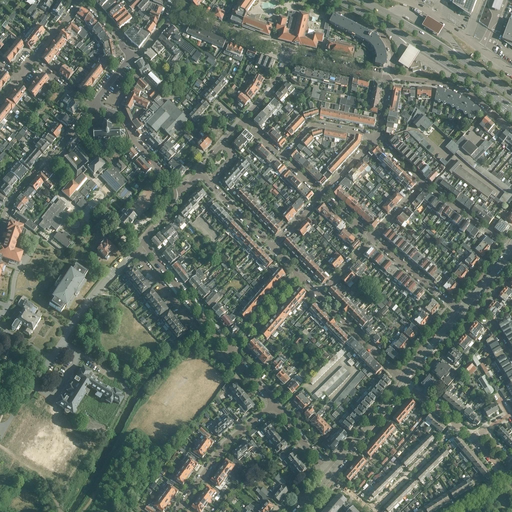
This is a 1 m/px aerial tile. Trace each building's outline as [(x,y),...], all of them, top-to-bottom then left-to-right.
[(34,4),(27,14),(30,17),(39,3),(41,0),(28,0),(36,2),(36,1),(37,1),(35,4),(34,4)] [(42,5),(40,8),(45,11),(46,10),(48,11),(54,1),(52,0),(46,0),(43,5),(42,5)] [(97,0),(96,3),(102,8),(110,0),(109,0),(97,0)] [(109,0),(110,0),(102,8),(109,15),(113,11),(111,8),(116,3),(112,0),(109,0)] [(135,0),(132,4),(129,7),(130,9),(132,10),(136,6),(140,10),(137,13),(141,16),(138,19),(140,20),(141,21),(143,20),(143,18),(144,18),(146,16),(141,12),(149,2),(145,0),(135,0)] [(234,9),(231,17),(232,17),(230,22),(234,24),(242,27),(242,26),(269,36),(272,29),(274,30),(275,27),(273,27),(273,25),(251,17),(248,16),(247,12),(254,0),(240,0),(237,4),(239,5),(235,9),(234,9)] [(454,0),(452,5),(470,17),(476,0),(454,0)] [(158,21),(161,13),(163,8),(150,3),(150,2),(141,12),(146,16),(144,18),(149,22),(155,25),(156,26),(158,21)] [(53,11),(51,15),(55,17),(53,20),(56,22),(63,13),(66,8),(64,7),(57,3),(52,11),(53,11)] [(113,11),(109,15),(108,15),(113,21),(116,18),(114,16),(123,9),(122,8),(124,6),(123,5),(124,4),(124,3),(120,6),(113,11)] [(212,9),(211,12),(212,14),(214,14),(213,17),(221,21),(225,13),(227,13),(227,14),(231,8),(230,6),(229,7),(226,10),(224,9),(222,10),(222,11),(218,9),(218,8),(218,7),(215,5),(212,9)] [(90,14),(82,9),(75,17),(77,19),(76,21),(80,23),(81,22),(83,23),(85,22),(90,14)] [(116,18),(113,21),(116,25),(129,15),(133,12),(132,10),(130,9),(127,12),(125,11),(116,18)] [(275,27),(274,30),(276,31),(276,32),(280,33),(278,40),(292,43),(292,44),(302,46),(302,45),(316,49),(318,42),(322,43),(324,35),(316,33),(315,37),(305,34),(309,15),(300,13),(300,14),(289,11),(287,19),(279,17),(277,28),(275,27)] [(422,12),(420,16),(428,20),(430,17),(422,12)] [(85,22),(88,26),(94,19),(90,14),(85,22)] [(129,15),(116,25),(119,29),(132,19),(129,15)] [(334,15),(330,23),(361,39),(367,43),(365,47),(367,49),(369,52),(372,50),(373,49),(375,52),(376,53),(377,56),(377,60),(376,60),(375,65),(383,67),(384,68),(385,61),(386,61),(386,59),(385,55),(384,49),(381,44),(381,43),(377,39),(372,35),(372,34),(372,33),(371,32),(369,32),(368,33),(334,15)] [(511,15),(510,20),(502,40),(511,46),(511,15)] [(42,21),(40,24),(45,27),(48,22),(46,21),(48,18),(45,16),(42,21)] [(143,18),(143,20),(144,21),(148,24),(147,26),(154,30),(157,27),(156,26),(155,25),(149,22),(144,18),(143,18)] [(427,18),(422,26),(438,36),(443,28),(427,18)] [(94,19),(88,26),(92,30),(98,23),(94,19)] [(31,26),(30,27),(31,28),(41,36),(44,31),(42,30),(44,28),(45,27),(40,24),(37,22),(35,25),(37,26),(34,28),(31,26)] [(71,23),(68,27),(78,35),(81,31),(71,23)] [(98,23),(92,30),(89,33),(91,36),(93,34),(96,32),(99,30),(102,28),(98,23)] [(134,26),(124,35),(131,43),(139,49),(150,34),(144,30),(143,29),(142,29),(137,25),(135,28),(134,26)] [(170,25),(162,36),(172,44),(174,42),(179,46),(179,47),(192,58),(192,59),(197,63),(202,56),(198,52),(191,47),(193,45),(189,42),(188,44),(178,36),(180,34),(176,31),(176,30),(170,25)] [(143,26),(142,28),(143,29),(144,30),(150,34),(151,35),(154,30),(147,26),(146,27),(143,26)] [(64,31),(71,37),(72,37),(72,38),(74,39),(78,35),(68,27),(64,31)] [(184,31),(183,35),(182,36),(185,38),(186,34),(192,36),(195,29),(190,27),(187,33),(184,31)] [(31,28),(28,33),(37,40),(41,36),(31,28)] [(96,32),(93,34),(97,39),(100,37),(105,32),(102,28),(99,30),(96,32)] [(81,31),(78,35),(84,39),(88,34),(86,32),(84,30),(83,29),(81,31)] [(195,29),(192,36),(197,38),(200,31),(195,29)] [(71,37),(64,31),(60,36),(70,44),(75,49),(77,47),(80,44),(74,39),(72,38),(72,37),(71,37)] [(200,31),(197,38),(202,40),(205,33),(200,31)] [(82,52),(85,53),(88,50),(92,47),(99,44),(100,43),(106,39),(109,37),(105,32),(100,37),(97,39),(89,44),(87,47),(82,52)] [(27,39),(33,45),(37,40),(28,33),(24,37),(27,39)] [(205,33),(202,40),(207,42),(210,35),(205,33)] [(210,35),(207,42),(213,44),(216,37),(210,35)] [(162,36),(159,40),(176,56),(172,61),(169,59),(166,64),(173,70),(184,54),(180,52),(162,36)] [(59,37),(55,42),(63,48),(67,43),(59,37)] [(106,39),(100,43),(101,45),(99,46),(101,48),(106,45),(112,41),(109,37),(106,39)] [(216,37),(213,44),(218,47),(221,39),(216,37)] [(25,40),(22,43),(30,49),(33,45),(27,39),(25,41),(25,40)] [(221,39),(218,47),(223,49),(226,42),(221,39)] [(325,50),(329,51),(331,51),(330,53),(351,58),(354,48),(350,47),(350,45),(346,44),(347,43),(341,41),(341,42),(328,39),(328,42),(327,42),(325,50)] [(16,40),(13,44),(14,45),(13,45),(20,51),(24,46),(16,40)] [(106,45),(101,48),(101,52),(103,52),(104,51),(114,49),(112,41),(106,45)] [(55,42),(52,46),(59,51),(61,49),(61,50),(63,48),(55,42)] [(165,50),(157,42),(152,49),(158,56),(163,51),(164,51),(165,50)] [(11,47),(9,49),(17,55),(20,51),(13,45),(14,45),(13,44),(11,47)] [(234,46),(229,44),(226,51),(225,51),(223,54),(229,56),(230,53),(231,53),(234,46)] [(8,51),(6,54),(13,59),(17,55),(9,49),(8,47),(5,45),(4,47),(8,50),(8,51)] [(420,52),(409,45),(398,63),(408,70),(420,52)] [(49,50),(55,56),(56,56),(59,52),(59,51),(52,46),(49,50)] [(238,48),(234,46),(231,53),(230,53),(229,56),(231,57),(233,54),(234,55),(235,52),(236,53),(238,48)] [(235,52),(234,55),(233,58),(235,59),(237,56),(240,57),(241,54),(244,55),(245,51),(238,48),(236,53),(235,52)] [(145,54),(145,56),(153,64),(154,65),(156,63),(157,63),(158,61),(159,60),(158,60),(155,57),(157,56),(150,49),(145,54)] [(257,52),(249,49),(246,56),(249,57),(249,58),(251,59),(251,58),(254,59),(257,52)] [(49,50),(45,54),(53,60),(54,59),(53,58),(55,56),(49,50)] [(205,51),(204,53),(209,57),(215,62),(216,60),(205,51)] [(6,53),(2,57),(10,63),(13,59),(6,54),(6,53)] [(45,54),(42,58),(49,65),(53,60),(45,54)] [(93,54),(90,58),(97,63),(105,70),(109,66),(106,63),(100,59),(98,58),(97,59),(93,55),(93,54)] [(98,58),(100,59),(106,63),(109,66),(115,57),(104,55),(101,55),(98,58)] [(255,65),(261,67),(264,58),(259,56),(255,65)] [(209,57),(202,66),(209,71),(211,68),(216,62),(215,62),(209,57)] [(264,58),(261,67),(266,69),(269,60),(264,58)] [(145,65),(142,60),(135,65),(142,76),(143,75),(147,79),(156,88),(157,88),(159,90),(163,86),(161,83),(162,82),(150,70),(151,70),(147,64),(145,65)] [(266,69),(265,71),(269,73),(271,72),(274,62),(269,60),(266,69)] [(411,64),(410,66),(411,69),(411,72),(413,72),(421,71),(420,67),(421,67),(420,63),(417,64),(417,62),(411,64)] [(65,65),(59,73),(59,75),(61,76),(62,75),(64,76),(70,69),(65,65)] [(97,65),(93,70),(101,76),(105,71),(97,65)] [(80,67),(78,71),(81,73),(83,72),(88,76),(86,79),(93,85),(94,85),(97,81),(97,80),(90,75),(90,74),(88,73),(84,70),(80,67)] [(164,73),(158,67),(157,68),(166,77),(171,73),(168,70),(164,73)] [(302,68),(295,67),(294,71),(293,70),(292,73),(294,74),(297,75),(297,77),(299,77),(302,68)] [(70,69),(64,76),(65,78),(65,79),(67,81),(68,80),(74,73),(70,69)] [(93,72),(90,75),(97,80),(101,76),(93,70),(92,72),(93,72)] [(313,71),(307,70),(305,79),(311,81),(313,71)] [(319,73),(313,71),(311,81),(317,82),(317,80),(319,73)] [(2,73),(0,75),(0,78),(6,83),(10,79),(2,73)] [(37,78),(44,84),(45,84),(48,80),(41,74),(37,78)] [(337,77),(331,75),(329,85),(334,86),(335,84),(337,77)] [(252,80),(253,81),(261,85),(264,80),(259,77),(257,76),(256,76),(255,78),(254,78),(252,80)] [(221,77),(218,81),(224,87),(228,83),(221,77)] [(37,78),(34,83),(41,89),(43,87),(42,86),(44,84),(37,78)] [(369,81),(359,78),(357,86),(368,88),(368,85),(369,81)] [(83,82),(82,84),(90,90),(93,85),(86,79),(86,80),(84,82),(83,82)] [(142,80),(137,84),(143,91),(146,89),(148,91),(151,88),(142,80)] [(218,81),(214,85),(220,91),(224,87),(218,81)] [(261,85),(253,81),(252,83),(250,82),(248,84),(251,86),(258,90),(261,85)] [(372,88),(373,89),(381,91),(382,85),(381,83),(374,82),(373,86),(368,85),(368,88),(372,89),(372,88)] [(34,83),(31,87),(37,92),(39,90),(40,91),(41,89),(34,83)] [(287,83),(283,87),(290,94),(291,94),(295,90),(287,83)] [(82,84),(78,88),(86,94),(90,90),(82,84)] [(134,89),(134,90),(145,95),(143,97),(146,99),(147,97),(147,96),(145,95),(145,94),(144,93),(144,92),(143,91),(137,84),(136,86),(134,85),(132,88),(134,89)] [(214,85),(210,89),(217,95),(220,91),(214,85)] [(19,86),(15,91),(23,97),(26,92),(19,86)] [(251,86),(247,90),(254,95),(258,90),(251,86)] [(31,87),(27,91),(34,97),(38,93),(37,92),(31,87)] [(283,87),(279,92),(284,97),(287,94),(291,98),(293,96),(291,94),(290,94),(283,87)] [(313,88),(311,98),(319,100),(324,101),(326,92),(325,92),(321,91),(321,92),(318,91),(318,89),(315,89),(313,88)] [(210,89),(207,93),(213,99),(217,95),(210,89)] [(381,91),(373,89),(371,95),(372,95),(372,96),(380,97),(381,91)] [(438,89),(437,90),(435,101),(437,101),(437,103),(438,104),(439,104),(440,103),(441,103),(442,103),(442,104),(443,105),(444,105),(445,105),(446,104),(451,106),(451,107),(451,108),(452,109),(454,109),(454,108),(456,108),(456,109),(456,111),(457,111),(458,111),(459,110),(464,113),(463,114),(464,115),(465,116),(466,116),(467,115),(468,116),(468,117),(468,118),(469,119),(471,119),(473,120),(481,112),(481,110),(474,105),(463,98),(456,95),(447,92),(438,89)] [(143,97),(145,95),(134,90),(130,98),(126,96),(121,105),(126,107),(125,107),(130,110),(132,111),(136,104),(145,108),(147,109),(150,103),(139,98),(140,95),(143,97)] [(247,90),(244,94),(244,95),(251,100),(254,95),(247,90)] [(15,91),(12,95),(19,101),(23,97),(15,91)] [(161,99),(156,93),(153,91),(151,94),(149,92),(147,94),(149,96),(152,99),(154,102),(154,101),(156,104),(161,109),(155,114),(154,116),(150,120),(146,124),(145,126),(148,129),(150,126),(153,129),(151,131),(153,133),(155,131),(156,132),(161,127),(171,137),(179,128),(180,128),(188,120),(181,113),(182,113),(169,101),(165,105),(160,100),(161,99)] [(204,91),(201,96),(209,103),(213,99),(207,93),(204,91)] [(284,97),(279,92),(275,96),(280,101),(284,97)] [(71,98),(65,93),(60,100),(66,104),(63,108),(72,115),(79,107),(70,100),(71,98)] [(251,100),(244,95),(243,95),(241,93),(240,93),(238,95),(238,96),(240,97),(235,103),(241,108),(243,106),(245,107),(248,103),(249,104),(250,104),(251,103),(251,102),(250,101),(251,100)] [(19,101),(12,95),(8,99),(16,105),(19,101)] [(201,99),(197,103),(199,105),(205,111),(209,107),(201,99)] [(7,100),(4,105),(11,111),(12,111),(15,107),(7,100)] [(274,100),(270,105),(278,112),(282,107),(280,106),(274,100)] [(311,103),(310,103),(314,117),(319,115),(317,109),(314,110),(311,103)] [(156,104),(150,110),(155,114),(161,109),(156,104)] [(8,115),(10,117),(13,120),(14,118),(12,116),(12,115),(9,113),(11,111),(4,105),(0,109),(8,115)] [(199,105),(195,109),(202,115),(205,111),(199,105)] [(270,105),(266,109),(272,115),(272,114),(274,116),(278,112),(270,105)] [(288,105),(285,109),(290,114),(293,110),(291,108),(288,105)] [(130,110),(125,107),(123,111),(129,124),(139,138),(142,135),(139,131),(144,127),(139,120),(134,122),(131,116),(130,112),(130,110)] [(194,108),(190,112),(198,119),(202,115),(194,108)] [(407,123),(407,125),(409,126),(411,123),(418,129),(421,125),(427,131),(433,124),(416,108),(411,117),(409,122),(408,121),(407,123)] [(266,109),(262,113),(268,119),(272,115),(266,109)] [(154,116),(148,110),(144,114),(150,120),(154,116)] [(298,118),(296,120),(302,125),(305,121),(298,115),(299,114),(295,111),(293,112),(297,116),(296,117),(298,118)] [(194,123),(198,119),(192,113),(188,117),(187,115),(186,114),(184,112),(183,112),(182,113),(181,113),(188,120),(190,121),(191,120),(194,123)] [(56,115),(54,117),(55,118),(67,127),(69,123),(71,123),(73,121),(72,119),(70,118),(68,118),(62,113),(59,117),(57,115),(56,115)] [(262,113),(258,118),(264,124),(268,119),(262,113)] [(404,113),(401,116),(402,117),(402,116),(402,117),(405,119),(408,121),(409,122),(411,117),(405,113),(404,113)] [(146,124),(150,120),(144,114),(140,118),(146,124)] [(289,117),(287,119),(298,129),(302,125),(296,120),(294,122),(292,121),(289,117)] [(258,118),(254,122),(253,123),(264,133),(266,130),(264,128),(262,127),(261,126),(264,124),(258,118)] [(487,118),(479,127),(483,131),(484,130),(490,122),(491,121),(487,118)] [(298,129),(287,119),(286,120),(291,125),(289,127),(294,133),(298,129)] [(101,140),(104,140),(104,145),(113,145),(113,139),(117,139),(117,140),(118,140),(118,141),(121,141),(120,140),(121,140),(121,139),(125,137),(125,136),(124,132),(125,132),(125,131),(124,132),(121,130),(120,130),(120,129),(120,130),(116,130),(116,129),(116,130),(112,130),(112,126),(113,126),(113,125),(112,125),(110,122),(110,121),(110,120),(109,121),(105,121),(104,120),(104,121),(104,122),(102,126),(102,127),(103,127),(103,131),(100,131),(100,130),(99,130),(99,131),(95,131),(95,130),(95,131),(94,131),(94,140),(94,142),(99,142),(99,140),(100,140),(100,141),(101,141),(101,140)] [(188,120),(180,128),(182,130),(187,125),(190,121),(188,120)] [(494,126),(490,122),(484,130),(488,133),(490,134),(492,132),(493,132),(496,128),(494,126)] [(51,126),(51,127),(53,129),(53,128),(60,134),(63,130),(56,124),(54,123),(53,123),(51,126)] [(287,133),(290,135),(291,136),(294,133),(289,127),(285,124),(283,126),(287,129),(285,131),(287,133)] [(266,130),(264,133),(269,137),(275,131),(279,127),(278,125),(273,130),(271,128),(270,129),(268,128),(266,130)] [(49,133),(56,139),(60,134),(53,128),(53,129),(49,133)] [(279,135),(275,131),(269,137),(273,141),(279,135)] [(45,134),(43,136),(52,143),(55,139),(49,134),(49,135),(45,132),(44,133),(45,134)] [(203,138),(200,140),(208,147),(212,143),(201,132),(199,134),(203,138)] [(246,132),(241,136),(249,143),(250,141),(251,143),(254,140),(246,132)] [(414,132),(407,133),(419,144),(423,139),(419,135),(418,135),(417,133),(416,134),(414,132)] [(506,132),(499,140),(503,143),(510,135),(506,132)] [(160,141),(155,136),(157,135),(155,133),(149,138),(147,139),(147,140),(147,141),(148,141),(149,142),(154,147),(154,148),(155,149),(156,149),(157,148),(158,147),(163,142),(161,140),(160,141)] [(282,138),(277,144),(281,148),(286,142),(284,140),(287,137),(288,138),(290,135),(287,133),(285,135),(285,136),(282,138)] [(282,138),(279,135),(273,141),(277,144),(282,138)] [(308,135),(305,139),(311,144),(312,142),(317,146),(319,145),(308,135)] [(511,136),(510,135),(503,143),(502,143),(501,144),(504,147),(506,145),(505,144),(507,142),(509,144),(511,140),(511,136)] [(43,139),(42,141),(43,142),(49,147),(52,143),(43,136),(42,138),(43,139)] [(74,136),(66,146),(72,152),(78,148),(76,146),(80,142),(79,141),(79,140),(74,136)] [(241,136),(237,140),(244,147),(249,143),(241,136)] [(355,136),(354,140),(361,144),(362,137),(355,136)] [(392,138),(388,142),(392,145),(397,140),(399,140),(397,136),(395,138),(394,137),(392,138)] [(462,137),(456,144),(461,148),(463,150),(465,152),(467,154),(470,156),(472,158),(474,160),(476,162),(481,157),(489,148),(494,142),(491,139),(488,143),(486,141),(477,150),(462,137)] [(33,140),(34,141),(47,150),(49,147),(43,142),(41,144),(34,138),(33,140)] [(159,153),(164,157),(171,149),(169,147),(174,141),(170,138),(166,142),(168,144),(167,145),(159,153)] [(305,139),(301,142),(312,152),(313,151),(309,146),(311,144),(305,139)] [(101,145),(101,147),(101,150),(101,152),(101,154),(103,158),(105,160),(106,161),(108,163),(109,165),(111,167),(113,165),(113,164),(111,163),(110,161),(108,159),(109,159),(107,158),(107,157),(105,152),(104,152),(104,149),(104,147),(104,145),(104,140),(101,140),(101,141),(101,143),(101,145)] [(196,144),(196,145),(199,148),(203,152),(208,147),(200,140),(198,143),(198,142),(196,144)] [(244,147),(237,140),(233,145),(240,152),(244,147)] [(397,140),(392,145),(392,146),(396,150),(403,143),(399,140),(397,140)] [(38,147),(37,149),(44,154),(47,150),(34,141),(33,143),(38,147)] [(345,142),(344,144),(347,147),(348,146),(354,152),(357,148),(352,143),(349,146),(347,144),(346,145),(347,144),(345,142)] [(452,142),(446,148),(454,156),(460,149),(452,142)] [(301,143),(297,147),(301,151),(305,148),(301,143)] [(403,143),(396,150),(400,153),(406,146),(403,143)] [(346,149),(344,150),(350,156),(354,152),(348,146),(347,147),(344,144),(341,147),(342,148),(345,146),(345,147),(344,148),(346,149)] [(171,149),(164,157),(169,162),(175,155),(176,156),(177,154),(178,154),(184,147),(182,145),(176,151),(173,148),(171,149)] [(254,151),(256,153),(253,157),(254,158),(258,154),(264,148),(260,145),(254,151)] [(380,150),(376,146),(368,154),(371,157),(373,155),(375,156),(380,150)] [(406,146),(400,153),(404,157),(410,150),(406,146)] [(27,152),(28,154),(31,156),(29,157),(35,163),(38,159),(30,152),(29,151),(25,147),(23,150),(26,153),(27,152)] [(70,154),(61,162),(74,177),(73,178),(73,179),(67,186),(61,193),(69,199),(72,202),(73,201),(75,202),(75,204),(76,205),(83,211),(88,206),(88,205),(87,204),(82,200),(85,197),(86,198),(88,196),(90,194),(89,193),(89,192),(91,189),(92,190),(96,186),(95,185),(90,181),(88,181),(86,179),(84,177),(83,176),(88,172),(88,171),(93,177),(94,178),(95,179),(99,175),(104,171),(106,169),(98,159),(95,162),(92,164),(90,162),(88,160),(87,158),(88,157),(88,156),(86,157),(83,154),(85,152),(83,150),(81,152),(78,148),(72,152),(70,154)] [(125,157),(126,158),(128,156),(131,160),(138,154),(132,148),(126,154),(126,155),(125,157)] [(258,154),(262,158),(267,152),(264,148),(258,154)] [(31,149),(29,151),(30,152),(38,159),(41,156),(36,150),(34,152),(31,149)] [(199,149),(194,154),(199,158),(204,153),(199,149)] [(289,155),(293,159),(298,154),(294,150),(289,155)] [(340,152),(339,153),(346,160),(350,156),(344,150),(342,153),(340,152)] [(384,154),(380,150),(375,156),(379,160),(384,154)] [(414,154),(410,150),(404,157),(408,161),(414,154)] [(267,152),(262,158),(260,160),(263,163),(271,155),(267,152)] [(298,154),(293,159),(297,163),(302,158),(303,158),(305,156),(302,153),(299,155),(298,154)] [(346,160),(339,153),(337,155),(339,156),(337,158),(343,164),(346,160)] [(167,166),(172,170),(178,163),(180,161),(177,159),(180,156),(178,154),(177,154),(176,156),(173,159),(174,159),(167,166)] [(379,160),(378,160),(381,162),(379,165),(380,166),(382,164),(388,158),(384,154),(379,160)] [(418,158),(414,154),(408,161),(412,165),(418,158)] [(271,155),(263,163),(265,165),(267,163),(269,165),(275,159),(271,155)] [(24,159),(32,166),(35,163),(29,157),(27,156),(26,157),(25,157),(24,158),(24,159)] [(418,158),(412,165),(416,168),(422,161),(424,159),(426,157),(424,156),(422,157),(420,159),(418,157),(418,158)] [(481,157),(476,162),(478,164),(479,165),(481,166),(481,167),(482,167),(484,163),(487,161),(481,157)] [(23,158),(20,161),(21,162),(23,164),(29,170),(32,166),(24,159),(24,158),(23,158)] [(134,168),(137,171),(146,163),(140,158),(133,164),(135,167),(134,168)] [(302,158),(297,163),(301,167),(306,162),(303,158),(302,158)] [(332,161),(339,168),(343,164),(337,158),(335,161),(333,158),(331,160),(332,161)] [(392,161),(388,158),(382,164),(386,167),(387,167),(392,161)] [(111,167),(101,177),(100,177),(116,194),(127,183),(119,174),(121,172),(121,173),(126,168),(119,159),(113,164),(113,165),(111,167)] [(262,176),(264,178),(271,170),(279,162),(275,159),(269,165),(271,167),(262,176)] [(309,159),(306,162),(301,167),(305,171),(315,160),(314,159),(312,160),(311,161),(309,159)] [(315,160),(305,171),(309,175),(315,168),(316,168),(316,167),(314,166),(316,164),(319,161),(317,159),(315,160)] [(176,174),(182,167),(184,164),(181,160),(178,163),(172,170),(176,174)] [(243,160),(239,164),(247,172),(249,174),(251,172),(247,169),(249,166),(243,160)] [(332,164),(330,166),(336,171),(339,168),(332,161),(330,162),(332,164)] [(362,161),(358,165),(364,171),(367,173),(371,169),(362,161)] [(392,161),(387,167),(388,169),(386,171),(387,172),(383,176),(384,178),(396,165),(392,161)] [(426,165),(422,161),(416,168),(420,172),(426,165)] [(456,161),(452,166),(456,170),(459,167),(460,165),(456,161)] [(17,163),(9,172),(19,181),(27,172),(25,170),(26,169),(19,162),(17,164),(17,163)] [(271,170),(273,171),(275,173),(282,166),(279,162),(271,170)] [(134,174),(135,176),(139,173),(142,177),(145,174),(146,174),(151,169),(146,163),(137,171),(134,174)] [(235,169),(242,175),(243,177),(247,172),(239,164),(235,169)] [(184,169),(182,167),(176,174),(181,178),(191,167),(188,165),(184,169)] [(358,165),(355,169),(363,177),(364,178),(366,180),(368,178),(362,173),(364,171),(358,165)] [(400,169),(396,165),(384,178),(385,178),(388,174),(390,176),(393,173),(395,175),(400,169)] [(428,166),(426,165),(420,172),(424,176),(430,169),(428,167),(428,166)] [(282,166),(275,173),(275,174),(278,177),(286,169),(282,166)] [(330,166),(326,170),(328,172),(332,175),(336,171),(330,166)] [(456,170),(452,166),(447,170),(451,174),(452,173),(456,170)] [(459,167),(456,170),(452,173),(458,177),(464,170),(459,167)] [(46,168),(37,178),(43,184),(49,190),(53,186),(47,181),(51,177),(53,179),(54,178),(59,182),(61,180),(56,176),(55,177),(46,168)] [(315,168),(309,175),(313,179),(319,173),(317,172),(317,171),(317,170),(317,169),(316,168),(315,168)] [(235,169),(230,173),(237,179),(239,181),(240,179),(239,178),(242,175),(235,169)] [(355,169),(351,173),(359,180),(361,178),(362,179),(363,177),(355,169)] [(400,169),(395,175),(394,176),(395,178),(396,177),(397,177),(395,179),(396,181),(404,173),(400,169)] [(431,170),(430,169),(424,176),(428,179),(433,174),(430,172),(431,170)] [(428,179),(432,183),(440,175),(437,172),(438,171),(437,169),(433,174),(428,179)] [(464,170),(458,177),(463,181),(468,174),(464,170)] [(287,171),(280,179),(284,182),(291,174),(287,171)] [(323,177),(318,182),(322,186),(327,181),(332,175),(328,172),(323,177)] [(495,177),(497,179),(500,181),(504,176),(500,172),(498,175),(495,177)] [(6,176),(5,177),(14,185),(17,181),(11,176),(11,175),(9,173),(8,173),(6,175),(6,176)] [(230,173),(226,177),(233,184),(237,179),(230,173)] [(319,173),(313,179),(318,182),(323,177),(319,173)] [(351,173),(347,177),(353,183),(356,185),(360,181),(359,180),(351,173)] [(408,176),(404,173),(396,181),(400,185),(400,184),(408,176)] [(291,174),(284,182),(288,186),(289,184),(295,178),(291,174)] [(468,174),(463,181),(468,185),(473,178),(468,174)] [(412,180),(408,176),(400,184),(404,188),(407,186),(412,180)] [(437,182),(434,185),(439,188),(446,179),(442,176),(437,182)] [(446,179),(439,188),(443,192),(451,181),(450,181),(450,182),(448,180),(450,177),(448,176),(446,179)] [(2,181),(5,184),(10,188),(14,185),(5,177),(2,181)] [(233,184),(226,177),(222,182),(225,184),(224,186),(226,188),(227,187),(230,190),(234,186),(233,184)] [(43,184),(37,178),(33,182),(39,188),(43,184)] [(295,178),(289,184),(293,187),(299,181),(295,178)] [(332,193),(337,197),(343,190),(342,190),(345,187),(346,187),(349,190),(354,185),(346,178),(332,193)] [(473,178),(468,185),(473,188),(478,181),(473,178)] [(143,182),(141,180),(134,187),(136,189),(143,182)] [(412,180),(407,186),(411,190),(416,184),(412,180)] [(299,181),(293,187),(288,192),(290,194),(295,189),(297,191),(302,185),(299,181)] [(451,181),(443,192),(447,195),(452,188),(449,186),(452,182),(451,181)] [(478,181),(473,188),(478,192),(483,185),(478,181)] [(33,182),(29,186),(38,194),(41,190),(33,182)] [(5,184),(0,189),(0,191),(6,196),(12,189),(10,188),(5,184)] [(302,185),(297,191),(300,194),(306,188),(302,185)] [(454,190),(452,188),(447,195),(452,198),(460,186),(458,185),(454,190)] [(483,185),(478,192),(481,195),(479,198),(480,199),(488,188),(483,185)] [(236,196),(240,200),(249,192),(250,191),(247,186),(236,196)] [(461,186),(460,186),(452,198),(456,201),(461,195),(458,193),(459,191),(462,187),(461,186)] [(28,187),(25,191),(32,197),(36,193),(28,187)] [(306,188),(300,194),(304,198),(310,192),(306,188)] [(488,188),(480,199),(485,202),(491,195),(493,192),(488,188)] [(505,194),(503,196),(509,200),(511,197),(511,195),(511,190),(509,188),(505,194)] [(199,189),(196,193),(201,198),(204,196),(205,198),(208,196),(202,190),(202,191),(199,189)] [(341,200),(347,194),(343,190),(337,197),(341,200)] [(25,191),(21,195),(28,201),(32,197),(25,191)] [(461,195),(456,201),(460,204),(465,198),(469,193),(467,191),(463,196),(461,195)] [(249,192),(240,200),(244,204),(252,197),(250,194),(249,192)] [(310,192),(304,198),(308,201),(314,195),(310,192)] [(396,192),(392,197),(399,202),(403,198),(396,192)] [(425,192),(424,192),(411,205),(416,209),(422,203),(430,195),(425,192)] [(201,198),(196,193),(191,197),(192,199),(197,203),(201,198)] [(384,196),(387,199),(395,206),(399,202),(392,197),(391,198),(386,193),(384,196)] [(347,194),(341,200),(345,204),(351,197),(347,194)] [(430,195),(422,203),(422,204),(424,202),(427,204),(428,203),(429,204),(434,198),(430,195)] [(20,196),(17,200),(24,206),(23,207),(26,209),(29,212),(31,209),(28,207),(30,204),(25,200),(20,196)] [(499,201),(500,201),(504,204),(504,205),(505,205),(507,202),(507,203),(509,200),(503,196),(499,201)] [(252,197),(244,204),(248,208),(257,199),(258,199),(256,197),(254,199),(252,197)] [(351,197),(345,204),(349,208),(357,199),(355,197),(353,199),(351,197)] [(469,201),(464,207),(469,211),(478,198),(476,197),(472,203),(469,201)] [(438,202),(434,198),(427,208),(431,211),(432,210),(438,202)] [(465,198),(460,204),(464,207),(469,201),(465,198)] [(192,199),(188,203),(194,209),(198,205),(197,203),(192,199)] [(257,199),(248,208),(252,212),(259,205),(261,203),(257,199)] [(357,199),(349,208),(353,211),(359,205),(356,203),(359,200),(357,199)] [(382,202),(391,210),(395,206),(387,199),(384,203),(382,202)] [(15,211),(21,216),(22,215),(26,209),(23,207),(24,206),(17,200),(14,204),(13,208),(16,210),(15,211)] [(64,222),(68,216),(66,214),(63,211),(66,208),(64,206),(65,204),(60,200),(55,205),(53,204),(41,219),(43,220),(38,226),(44,231),(46,229),(47,230),(51,227),(56,231),(61,225),(60,225),(63,221),(64,222)] [(298,200),(295,204),(300,209),(304,205),(302,204),(300,202),(298,200)] [(359,205),(353,211),(357,215),(367,203),(365,201),(361,206),(359,205)] [(288,210),(286,212),(292,218),(296,214),(290,209),(291,208),(287,204),(286,202),(284,204),(288,207),(287,208),(288,210)] [(289,202),(287,204),(291,208),(297,213),(300,209),(295,204),(293,206),(289,202)] [(379,204),(377,205),(387,214),(391,210),(382,202),(380,205),(379,204)] [(442,205),(438,202),(432,210),(436,213),(442,205)] [(194,209),(188,203),(183,207),(189,214),(194,209)] [(367,203),(357,215),(361,219),(367,212),(365,210),(369,205),(367,203)] [(210,210),(214,214),(220,209),(216,204),(210,210)] [(259,205),(252,212),(256,216),(267,205),(265,204),(262,207),(259,205)] [(322,204),(316,211),(320,215),(326,208),(322,204)] [(267,205),(256,216),(259,220),(266,214),(267,213),(265,210),(268,207),(267,205)] [(447,208),(442,205),(436,213),(436,214),(440,217),(447,208)] [(476,205),(471,212),(476,215),(481,208),(476,205)] [(189,214),(183,207),(181,209),(178,211),(179,212),(178,212),(184,218),(185,219),(189,223),(190,222),(187,219),(190,215),(189,214)] [(13,208),(10,214),(25,225),(24,225),(33,232),(36,228),(21,216),(15,211),(16,210),(13,208)] [(326,208),(320,215),(319,217),(320,218),(320,219),(322,221),(324,218),(330,211),(326,208)] [(447,208),(440,217),(445,220),(447,217),(448,218),(452,212),(447,208)] [(481,208),(476,215),(480,218),(485,211),(481,208)] [(220,209),(214,214),(219,219),(225,213),(224,213),(225,212),(223,210),(222,210),(220,209)] [(403,214),(404,214),(412,221),(413,222),(417,218),(413,215),(407,209),(403,214)] [(485,211),(480,218),(484,222),(491,212),(487,209),(485,211)] [(121,215),(120,217),(121,218),(122,218),(119,222),(126,229),(136,219),(128,212),(126,210),(122,213),(121,215)] [(280,214),(282,216),(288,222),(292,218),(286,212),(284,210),(280,214)] [(367,212),(361,219),(365,222),(374,212),(373,213),(369,210),(367,212)] [(330,211),(324,218),(328,222),(334,215),(330,211)] [(377,220),(375,219),(369,226),(374,230),(386,215),(382,211),(377,217),(379,218),(377,220)] [(376,214),(374,212),(365,222),(369,226),(375,219),(375,218),(375,219),(373,217),(376,214)] [(452,212),(448,218),(444,223),(446,225),(450,221),(452,222),(457,215),(452,212)] [(491,212),(484,222),(489,225),(494,218),(493,217),(494,215),(491,212)] [(225,213),(219,219),(223,223),(229,218),(225,213)] [(266,214),(259,220),(263,224),(273,215),(272,213),(269,216),(268,217),(266,214)] [(107,214),(100,222),(105,226),(112,219),(107,214)] [(401,216),(400,217),(406,223),(408,221),(410,223),(412,221),(404,214),(403,215),(401,216)] [(273,215),(263,224),(267,228),(273,222),(271,220),(274,216),(273,215)] [(334,215),(328,222),(331,224),(328,227),(330,228),(338,219),(334,215)] [(457,215),(452,222),(456,225),(461,219),(456,216),(457,215)] [(183,221),(179,216),(173,221),(175,223),(172,225),(177,230),(179,228),(180,228),(181,230),(189,223),(185,219),(183,221)] [(400,217),(396,222),(402,227),(406,223),(400,217)] [(229,218),(223,223),(225,225),(224,226),(227,229),(228,228),(227,228),(233,222),(233,221),(231,219),(230,219),(229,218)] [(338,219),(330,228),(332,230),(333,228),(335,230),(336,230),(342,222),(338,219)] [(461,219),(456,225),(453,230),(455,231),(457,228),(458,227),(460,228),(465,222),(461,219)] [(510,227),(501,220),(494,229),(503,236),(506,232),(507,233),(508,231),(507,230),(510,227)] [(274,221),(273,222),(267,228),(271,232),(281,223),(279,221),(277,223),(274,221)] [(281,223),(271,232),(275,236),(281,230),(279,228),(282,224),(281,222),(281,223)] [(336,230),(340,233),(343,229),(345,227),(344,226),(345,224),(342,222),(336,230)] [(465,222),(460,228),(461,228),(458,232),(462,235),(469,225),(465,222)] [(228,229),(227,230),(231,234),(232,233),(238,227),(234,223),(228,229)] [(301,227),(307,232),(309,235),(312,231),(313,233),(314,232),(316,233),(317,232),(314,230),(314,229),(311,226),(310,227),(305,223),(301,227)] [(0,244),(0,261),(1,261),(2,258),(19,264),(22,253),(23,251),(21,251),(20,252),(13,250),(18,235),(20,236),(22,228),(9,224),(6,232),(8,232),(6,237),(3,236),(2,239),(5,240),(3,246),(0,244)] [(169,225),(163,230),(170,238),(172,236),(174,238),(178,235),(175,233),(178,231),(177,230),(172,225),(171,224),(169,226),(169,225)] [(469,235),(474,229),(470,225),(469,225),(462,235),(465,231),(467,232),(467,234),(469,235)] [(231,234),(230,235),(234,239),(242,231),(238,227),(232,233),(231,234)] [(301,227),(297,231),(303,236),(307,232),(301,227)] [(390,227),(383,236),(387,240),(393,233),(392,233),(394,231),(390,227)] [(340,233),(337,236),(341,240),(347,233),(343,229),(340,233)] [(474,229),(469,235),(474,239),(479,232),(474,229)] [(167,240),(172,246),(173,247),(175,245),(169,239),(170,238),(163,230),(160,233),(167,240)] [(242,231),(234,239),(237,243),(239,242),(239,241),(246,235),(242,231)] [(393,233),(387,240),(391,243),(397,236),(394,234),(396,232),(394,231),(392,233),(393,233)] [(412,231),(409,234),(412,237),(416,240),(419,237),(415,234),(412,231)] [(53,238),(67,249),(71,243),(67,240),(70,237),(64,232),(62,235),(58,232),(53,238)] [(160,233),(156,237),(162,244),(167,240),(160,233)] [(347,233),(341,240),(345,243),(351,237),(347,233)] [(246,235),(239,241),(243,245),(250,239),(246,235)] [(397,236),(391,243),(395,246),(402,238),(401,236),(399,238),(397,236)] [(156,237),(151,242),(157,249),(162,244),(156,237)] [(289,239),(283,245),(287,249),(298,238),(297,239),(295,237),(292,241),(289,239)] [(351,237),(345,243),(350,247),(355,240),(351,237)] [(298,238),(287,249),(291,253),(297,247),(295,245),(300,240),(298,238)] [(402,238),(395,246),(399,250),(405,243),(406,241),(404,240),(402,238)] [(487,238),(483,242),(490,248),(493,243),(487,238)] [(250,239),(243,245),(246,248),(243,251),(244,252),(245,251),(253,243),(250,239)] [(103,245),(99,250),(97,251),(107,260),(110,256),(108,254),(114,249),(104,240),(101,243),(103,245)] [(355,240),(350,247),(352,249),(351,251),(352,252),(354,251),(354,250),(360,244),(355,240)] [(185,246),(182,249),(186,252),(192,247),(186,241),(183,244),(185,246)] [(483,242),(479,246),(486,252),(487,250),(488,251),(490,248),(483,242)] [(245,251),(249,255),(249,254),(257,247),(253,243),(245,251)] [(405,243),(399,250),(403,253),(409,247),(405,243)] [(469,253),(472,250),(464,243),(461,246),(469,253)] [(169,248),(169,249),(167,250),(162,255),(165,259),(173,251),(175,249),(173,247),(172,246),(169,248)] [(479,246),(475,251),(480,255),(482,257),(485,254),(484,254),(486,252),(479,246)] [(249,254),(252,257),(253,258),(261,251),(257,247),(249,254)] [(297,247),(291,253),(295,257),(301,251),(297,247)] [(301,251),(295,257),(299,261),(306,253),(304,251),(306,249),(304,247),(302,249),(301,251)] [(409,247),(403,253),(407,257),(413,250),(409,247)] [(364,265),(367,262),(366,262),(368,260),(376,251),(372,248),(370,249),(364,256),(367,258),(363,262),(360,260),(359,262),(361,264),(363,266),(364,265)] [(413,250),(407,257),(411,260),(417,254),(419,252),(414,248),(413,250)] [(307,252),(306,253),(299,261),(302,264),(308,259),(311,256),(316,252),(314,250),(309,255),(307,252)] [(174,252),(173,251),(165,259),(167,262),(176,254),(174,252)] [(253,258),(252,259),(253,261),(256,258),(258,261),(265,254),(261,251),(253,258)] [(380,255),(376,251),(368,260),(372,264),(374,262),(380,255)] [(336,252),(331,258),(333,260),(339,265),(344,260),(336,252)] [(468,255),(466,257),(475,264),(477,262),(477,263),(480,260),(478,258),(479,256),(474,252),(470,257),(468,255)] [(177,255),(176,254),(167,262),(170,265),(178,257),(177,255)] [(258,261),(256,263),(259,267),(268,258),(265,254),(258,261)] [(417,254),(411,260),(415,264),(422,255),(420,254),(419,256),(417,254)] [(380,255),(374,262),(372,264),(375,266),(375,265),(377,266),(378,265),(384,258),(380,255)] [(423,255),(422,255),(415,264),(419,267),(425,261),(423,259),(425,257),(423,255)] [(308,259),(302,264),(306,268),(312,262),(315,260),(311,256),(308,259)] [(179,261),(172,267),(175,271),(182,265),(181,263),(184,261),(182,257),(178,260),(179,261)] [(463,261),(465,263),(464,263),(466,264),(464,266),(467,269),(469,267),(470,268),(469,268),(471,269),(474,267),(473,266),(475,264),(466,257),(463,261)] [(268,258),(259,267),(263,271),(272,262),(268,258)] [(378,265),(380,267),(378,269),(380,271),(388,262),(384,258),(378,265)] [(339,265),(333,260),(329,264),(336,270),(339,265)] [(425,261),(419,267),(423,271),(431,262),(429,260),(426,262),(425,261)] [(312,262),(306,268),(310,272),(316,266),(312,262)] [(363,266),(361,264),(359,262),(350,271),(358,279),(361,276),(360,276),(364,272),(365,272),(368,268),(364,265),(363,266)] [(388,262),(380,271),(384,274),(392,265),(388,262)] [(431,262),(423,271),(427,274),(433,268),(435,265),(431,262)] [(316,266),(310,272),(314,276),(320,270),(318,268),(321,264),(320,263),(317,265),(316,266)] [(52,298),(53,298),(48,305),(60,313),(64,307),(65,307),(73,295),(76,297),(79,293),(76,292),(84,280),(83,279),(87,273),(75,265),(71,271),(70,271),(68,274),(64,280),(59,277),(54,285),(58,288),(52,298)] [(184,265),(182,265),(175,271),(178,276),(185,270),(187,269),(184,265)] [(392,265),(384,274),(388,278),(396,269),(392,265)] [(456,270),(458,271),(464,277),(466,275),(467,275),(469,272),(467,270),(467,271),(462,266),(461,267),(461,266),(459,268),(458,268),(456,270)] [(133,270),(132,268),(127,272),(128,274),(125,276),(129,281),(139,273),(135,269),(133,270)] [(433,268),(427,274),(431,278),(437,271),(433,268)] [(279,269),(275,274),(282,279),(285,275),(279,269)] [(320,270),(314,276),(317,280),(325,273),(327,271),(326,269),(322,273),(320,270)] [(388,278),(386,280),(388,282),(392,277),(394,279),(400,272),(396,269),(388,278)] [(187,272),(185,270),(178,276),(182,280),(188,274),(186,272),(187,272)] [(188,283),(192,286),(204,276),(199,270),(196,272),(196,276),(188,283)] [(453,274),(454,275),(454,276),(455,277),(454,278),(457,281),(458,280),(459,280),(461,282),(463,279),(464,277),(458,271),(456,270),(454,272),(455,272),(453,274)] [(437,271),(431,278),(435,281),(439,276),(441,274),(443,273),(441,271),(439,273),(437,271)] [(349,272),(345,276),(351,282),(355,278),(349,272)] [(400,272),(394,279),(398,283),(404,276),(400,272)] [(143,278),(139,273),(129,281),(133,286),(143,278)] [(325,273),(317,280),(321,284),(329,277),(329,276),(325,273)] [(190,276),(188,274),(182,280),(185,284),(193,277),(192,275),(190,276)] [(275,274),(272,278),(278,283),(282,279),(275,274)] [(204,276),(192,286),(195,290),(202,284),(200,282),(203,280),(204,281),(206,279),(204,276)] [(345,276),(341,280),(350,288),(354,284),(351,282),(345,276)] [(398,283),(396,285),(400,289),(402,286),(408,279),(404,276),(398,283)] [(146,283),(143,278),(133,286),(137,291),(146,283)] [(264,278),(262,279),(267,283),(264,286),(271,292),(275,287),(268,282),(267,281),(264,278)] [(272,278),(268,282),(275,287),(278,283),(272,278)] [(408,279),(402,286),(404,288),(400,293),(402,294),(406,290),(412,283),(408,279)] [(447,283),(454,289),(456,287),(458,285),(456,283),(451,279),(449,281),(447,280),(445,282),(447,283)] [(196,291),(199,295),(209,287),(213,284),(212,282),(208,286),(205,287),(203,285),(196,291)] [(454,289),(447,283),(445,282),(441,286),(448,292),(448,293),(450,294),(452,292),(452,291),(454,289)] [(146,283),(137,291),(140,296),(144,293),(145,295),(150,291),(149,289),(150,288),(146,283)] [(412,283),(406,290),(410,293),(416,286),(412,283)] [(248,285),(239,294),(241,296),(250,287),(248,285)] [(261,287),(259,288),(267,296),(271,292),(264,286),(262,288),(261,287)] [(416,286),(410,293),(413,295),(408,300),(410,301),(412,300),(420,290),(416,286)] [(209,287),(199,295),(203,299),(204,298),(204,299),(206,297),(208,295),(208,296),(212,291),(209,287)] [(328,294),(329,295),(331,298),(338,292),(335,289),(336,288),(335,287),(334,288),(328,293),(328,294)] [(259,288),(256,292),(257,294),(264,300),(267,296),(259,288)] [(506,288),(502,293),(511,300),(511,298),(511,289),(510,291),(506,288)] [(213,291),(212,291),(208,296),(209,296),(208,297),(204,301),(207,305),(219,293),(215,289),(213,291)] [(300,289),(296,293),(304,300),(308,295),(307,294),(306,294),(300,289)] [(420,290),(412,300),(416,303),(417,302),(418,300),(420,298),(422,296),(424,293),(420,290)] [(150,291),(145,295),(146,296),(143,299),(147,303),(157,296),(153,291),(151,292),(150,291)] [(249,296),(248,296),(252,300),(250,302),(257,308),(260,304),(250,294),(247,292),(246,294),(249,296)] [(251,292),(250,294),(260,304),(264,300),(257,294),(255,296),(251,292)] [(338,292),(331,298),(335,302),(341,296),(338,292)] [(223,297),(219,293),(207,305),(210,308),(215,303),(216,304),(223,297)] [(296,293),(292,298),(298,303),(302,299),(304,300),(296,293)] [(503,301),(501,303),(505,307),(507,304),(506,303),(507,301),(508,303),(511,300),(502,293),(498,297),(503,301)] [(23,309),(15,322),(11,328),(11,329),(15,331),(16,331),(18,327),(20,328),(22,325),(26,328),(23,333),(29,337),(32,331),(32,332),(40,319),(39,319),(42,315),(40,314),(40,312),(39,311),(38,312),(36,311),(37,309),(34,307),(26,302),(28,299),(23,296),(21,298),(18,303),(18,305),(23,309)] [(157,296),(147,303),(151,308),(160,300),(157,296)] [(341,296),(335,302),(339,306),(345,299),(341,296)] [(345,299),(339,306),(342,309),(351,301),(347,297),(345,299)] [(292,298),(288,302),(294,308),(297,310),(301,305),(298,303),(292,298)] [(427,304),(430,306),(436,311),(438,308),(440,307),(433,301),(431,299),(427,304)] [(160,300),(151,308),(154,313),(164,305),(160,300)] [(351,301),(342,309),(346,313),(355,305),(353,303),(354,301),(353,300),(351,301)] [(244,301),(243,303),(253,312),(257,308),(250,302),(248,304),(244,301)] [(494,301),(490,306),(497,311),(499,309),(501,310),(503,309),(504,309),(505,307),(501,303),(499,305),(494,301)] [(288,302),(284,307),(291,312),(293,314),(296,310),(294,309),(294,308),(288,302)] [(415,304),(420,308),(424,311),(423,311),(429,316),(430,314),(432,316),(433,314),(436,311),(430,306),(427,309),(426,308),(425,310),(421,306),(417,302),(415,304)] [(253,312),(243,303),(241,304),(245,308),(243,310),(249,316),(253,312)] [(355,305),(346,313),(350,317),(356,311),(359,309),(357,307),(359,305),(357,303),(355,305)] [(212,310),(217,314),(222,309),(223,308),(219,304),(212,310)] [(315,304),(309,311),(306,314),(307,315),(309,313),(312,316),(313,315),(319,308),(315,304)] [(164,305),(154,313),(158,318),(161,315),(162,317),(167,313),(166,311),(168,310),(164,305)] [(383,316),(388,311),(387,309),(388,308),(386,306),(380,313),(383,316)] [(492,315),(490,317),(493,320),(496,318),(495,317),(497,316),(495,314),(497,311),(490,306),(487,310),(492,315)] [(222,309),(217,314),(216,315),(220,319),(228,311),(224,307),(223,308),(222,309)] [(284,307),(280,311),(289,319),(290,317),(288,315),(291,312),(284,307)] [(319,308),(313,315),(315,317),(314,318),(316,320),(317,319),(323,312),(319,308)] [(417,316),(425,324),(428,321),(428,320),(429,319),(427,317),(429,316),(423,311),(424,311),(420,308),(417,311),(419,313),(416,316),(417,316)] [(359,314),(356,311),(350,317),(354,321),(365,311),(363,309),(359,314)] [(226,315),(220,321),(223,325),(237,314),(235,310),(232,312),(233,313),(228,317),(226,315)] [(249,316),(243,310),(239,314),(246,320),(249,316)] [(280,311),(276,316),(283,321),(285,318),(288,320),(289,319),(287,317),(280,311)] [(366,312),(365,311),(354,321),(358,325),(364,319),(366,316),(364,314),(366,312)] [(323,312),(317,319),(321,323),(327,316),(323,312)] [(167,313),(162,317),(164,318),(161,321),(164,326),(174,318),(170,313),(169,314),(167,313)] [(237,314),(223,325),(227,329),(233,324),(232,322),(235,319),(239,316),(237,314)] [(366,321),(364,319),(358,325),(361,329),(368,322),(375,316),(374,315),(369,319),(366,321)] [(276,316),(272,320),(281,328),(285,323),(283,321),(276,316)] [(327,316),(321,323),(323,325),(321,327),(320,327),(319,328),(321,330),(322,328),(331,320),(327,316)] [(425,324),(417,316),(411,322),(415,325),(417,324),(421,328),(423,326),(423,327),(425,324)] [(499,325),(499,326),(501,329),(502,330),(511,323),(511,320),(511,322),(508,316),(507,317),(506,318),(507,320),(503,323),(501,324),(499,325)] [(174,318),(164,326),(168,330),(178,323),(174,318)] [(272,320),(268,325),(275,330),(277,327),(279,328),(277,330),(281,333),(283,330),(281,328),(272,320)] [(331,320),(322,328),(326,332),(335,324),(331,320)] [(361,329),(360,330),(364,334),(372,326),(368,322),(361,329)] [(178,323),(168,330),(172,335),(182,327),(178,323)] [(476,323),(472,328),(479,334),(483,329),(476,323)] [(511,323),(502,330),(502,331),(504,334),(511,329),(511,323)] [(237,324),(228,331),(232,336),(241,329),(237,324)] [(326,332),(325,334),(327,336),(329,334),(331,336),(332,334),(339,328),(335,324),(326,332)] [(268,325),(264,329),(271,335),(275,330),(268,325)] [(411,327),(409,330),(415,335),(417,333),(417,332),(419,331),(412,325),(410,327),(411,327)] [(372,326),(364,334),(368,338),(373,332),(371,330),(374,328),(372,326)] [(182,327),(172,335),(176,340),(179,337),(180,339),(185,335),(184,333),(186,332),(182,327)] [(339,328),(332,334),(334,336),(330,340),(332,342),(342,332),(339,328)] [(406,328),(402,332),(411,340),(412,338),(413,338),(415,335),(409,330),(406,328)] [(471,335),(470,337),(475,342),(477,339),(476,338),(479,334),(472,328),(468,332),(471,335)] [(264,329),(260,334),(267,340),(271,335),(264,329)] [(342,332),(332,342),(331,343),(333,344),(337,340),(340,342),(346,336),(342,332)] [(373,332),(368,338),(371,341),(379,334),(377,332),(375,334),(373,332)] [(379,334),(371,341),(375,345),(380,340),(383,337),(379,334)] [(340,342),(338,344),(342,348),(346,344),(350,340),(346,336),(340,342)] [(399,336),(395,340),(404,348),(408,343),(399,336)] [(465,336),(461,340),(468,346),(472,342),(474,343),(475,342),(470,337),(468,339),(465,336)] [(488,341),(486,343),(489,347),(496,342),(493,337),(492,337),(488,341)] [(352,338),(350,340),(346,344),(348,347),(343,351),(345,353),(350,348),(355,342),(352,338)] [(247,347),(252,351),(260,343),(256,339),(247,347)] [(390,346),(392,348),(393,348),(395,350),(397,349),(401,352),(404,348),(395,340),(390,346)] [(461,340),(457,345),(460,347),(458,349),(462,352),(464,351),(468,346),(461,340)] [(359,346),(355,342),(350,348),(350,349),(349,349),(351,351),(352,350),(353,352),(359,346)] [(496,342),(489,347),(492,351),(491,351),(491,352),(498,347),(499,347),(496,342)] [(260,343),(252,351),(256,356),(265,347),(260,343)] [(359,346),(353,352),(351,354),(350,355),(352,356),(353,355),(355,354),(354,354),(356,356),(357,356),(363,350),(359,346)] [(385,352),(386,353),(388,356),(392,360),(394,358),(395,358),(398,355),(394,352),(394,351),(392,349),(392,348),(390,346),(389,347),(386,350),(385,352)] [(265,347),(256,356),(260,360),(268,352),(269,352),(265,347)] [(498,347),(491,352),(486,355),(487,357),(490,355),(493,354),(494,356),(501,352),(498,347)] [(454,348),(450,353),(459,361),(461,358),(460,357),(462,355),(454,348)] [(363,350),(357,356),(357,357),(358,359),(359,358),(358,360),(359,361),(360,360),(367,354),(363,350)] [(330,356),(325,351),(320,356),(325,361),(330,356)] [(268,352),(260,360),(265,365),(266,365),(268,367),(274,358),(268,352)] [(501,352),(494,356),(497,360),(504,356),(501,352)] [(450,353),(445,358),(455,366),(459,361),(450,353)] [(359,361),(356,365),(355,366),(356,367),(361,362),(364,364),(364,363),(370,357),(367,354),(360,360),(359,361)] [(476,358),(475,355),(471,358),(477,367),(480,365),(479,363),(478,361),(476,358)] [(281,356),(272,366),(274,368),(274,369),(276,371),(277,371),(279,369),(280,370),(284,365),(283,364),(284,364),(287,361),(281,356)] [(504,356),(497,360),(497,361),(494,362),(497,367),(506,361),(504,356)] [(370,357),(364,363),(364,364),(368,367),(374,361),(370,357)] [(364,371),(363,372),(365,374),(366,373),(368,370),(370,369),(371,371),(378,365),(374,361),(368,367),(367,369),(364,371)] [(506,361),(497,367),(500,372),(501,371),(509,366),(506,361)] [(435,369),(432,373),(448,387),(454,379),(448,373),(451,370),(442,362),(438,365),(437,364),(434,368),(435,369)] [(470,363),(463,370),(470,377),(476,370),(472,365),(470,363)] [(367,376),(368,378),(373,374),(375,376),(382,369),(378,365),(371,371),(372,371),(371,372),(368,375),(367,376)] [(283,371),(277,377),(277,378),(276,379),(276,380),(277,381),(278,381),(279,380),(280,381),(290,372),(294,368),(292,366),(290,368),(289,367),(287,369),(288,371),(285,373),(283,371)] [(501,371),(502,373),(504,372),(505,374),(511,370),(509,366),(501,371)] [(290,372),(280,381),(282,382),(280,383),(280,384),(282,386),(283,386),(284,385),(290,379),(288,377),(296,369),(294,367),(294,368),(290,372)] [(91,372),(88,371),(83,368),(80,372),(75,379),(74,379),(76,380),(74,383),(72,382),(67,391),(71,394),(69,397),(68,396),(67,396),(66,396),(66,397),(65,397),(65,398),(65,399),(64,400),(61,398),(56,405),(62,408),(64,410),(65,411),(64,411),(64,413),(65,414),(66,414),(67,414),(68,414),(68,413),(69,414),(69,413),(73,416),(76,411),(75,410),(85,394),(87,395),(90,391),(88,390),(85,388),(86,387),(87,387),(88,387),(97,392),(94,397),(99,400),(102,395),(107,399),(106,402),(110,405),(113,401),(119,405),(123,399),(120,397),(121,394),(114,390),(112,392),(110,391),(110,390),(107,388),(107,389),(95,382),(99,376),(94,373),(93,375),(90,373),(91,372)] [(511,370),(505,374),(499,378),(500,381),(507,377),(508,379),(511,376),(511,370)] [(383,376),(380,380),(387,387),(391,382),(383,376)] [(485,376),(478,380),(487,396),(494,392),(485,376)] [(289,387),(287,389),(292,394),(302,384),(295,377),(292,380),(287,385),(289,387)] [(419,385),(419,386),(419,387),(420,388),(421,388),(422,388),(423,387),(427,390),(431,385),(433,387),(436,383),(429,377),(425,381),(423,380),(419,384),(419,385)] [(380,380),(376,384),(384,391),(387,387),(380,380)] [(229,390),(233,395),(240,389),(236,384),(235,383),(233,385),(234,385),(229,390)] [(371,387),(373,388),(380,395),(384,391),(376,384),(374,383),(371,387)] [(442,398),(448,403),(454,395),(448,391),(452,386),(450,385),(444,393),(446,394),(442,398)] [(368,391),(369,392),(377,399),(380,395),(373,388),(371,387),(368,391)] [(240,389),(233,395),(230,398),(231,401),(234,398),(237,402),(238,401),(246,394),(243,391),(242,391),(240,389)] [(377,399),(369,392),(368,391),(365,389),(363,390),(368,394),(366,396),(373,403),(377,399)] [(246,394),(238,401),(242,406),(249,401),(248,399),(249,398),(246,394)] [(293,402),(295,404),(295,405),(297,407),(305,399),(301,394),(293,402)] [(454,395),(448,403),(453,407),(459,400),(454,395)] [(366,396),(362,401),(370,407),(373,403),(366,396)] [(305,399),(297,407),(299,409),(300,409),(302,411),(310,403),(305,399)] [(409,400),(405,405),(413,412),(415,409),(413,408),(416,405),(409,400)] [(459,400),(453,407),(458,411),(462,406),(464,404),(459,400)] [(249,401),(242,406),(247,412),(252,408),(253,408),(254,407),(253,406),(254,406),(249,401)] [(362,401),(358,405),(366,411),(370,407),(362,401)] [(462,406),(458,411),(463,415),(469,407),(473,403),(471,401),(468,405),(467,404),(464,408),(462,406)] [(307,409),(308,411),(303,415),(306,418),(307,417),(309,419),(309,418),(310,419),(312,417),(312,416),(313,414),(312,413),(313,412),(311,409),(313,407),(313,406),(315,404),(314,403),(307,409)] [(358,405),(355,409),(362,415),(366,411),(358,405)] [(405,405),(401,409),(407,415),(410,412),(412,413),(413,412),(405,405)] [(494,405),(489,408),(493,414),(498,411),(494,405)] [(355,409),(351,406),(350,407),(354,410),(351,413),(359,419),(362,415),(355,409)] [(469,407),(463,415),(468,419),(472,414),(470,413),(473,410),(469,407)] [(489,408),(484,411),(488,417),(493,414),(489,408)] [(225,415),(220,419),(222,421),(228,429),(233,424),(226,416),(229,414),(225,409),(223,411),(225,415)] [(317,417),(311,422),(315,427),(322,420),(319,418),(325,412),(322,409),(319,412),(315,415),(317,417)] [(401,409),(397,414),(405,421),(407,419),(405,417),(407,415),(401,409)] [(347,413),(345,414),(345,415),(346,415),(355,423),(359,419),(351,413),(350,415),(347,413)] [(405,421),(397,414),(393,419),(399,424),(402,421),(404,423),(405,421)] [(472,414),(468,419),(473,423),(473,422),(477,425),(479,422),(476,419),(477,418),(472,414)] [(355,423),(346,415),(342,419),(344,421),(352,428),(355,423)] [(428,415),(419,426),(421,428),(425,424),(426,422),(430,425),(435,420),(429,416),(428,415)] [(322,420),(315,427),(319,431),(326,425),(323,422),(324,422),(322,420),(322,421),(322,420)] [(435,420),(430,425),(436,429),(440,424),(435,420)] [(222,421),(217,426),(223,433),(228,429),(222,421)] [(352,428),(344,421),(341,425),(348,432),(352,428)] [(263,432),(266,435),(273,429),(269,424),(267,425),(266,425),(263,428),(261,430),(263,432)] [(389,424),(385,428),(393,435),(394,433),(393,432),(395,429),(389,424)] [(440,424),(436,429),(441,433),(445,428),(440,424)] [(497,434),(501,438),(511,429),(507,424),(505,426),(508,429),(507,429),(504,432),(502,429),(497,434)] [(213,425),(210,428),(212,430),(218,437),(223,433),(217,426),(215,427),(213,425)] [(326,425),(319,431),(324,436),(328,432),(328,433),(332,429),(329,427),(328,428),(326,425)] [(205,437),(201,442),(209,448),(209,447),(210,448),(214,443),(208,439),(210,436),(201,428),(198,431),(205,437)] [(385,428),(381,433),(387,439),(389,435),(391,437),(393,435),(385,428)] [(511,428),(511,429),(501,438),(506,443),(511,438),(508,436),(511,432),(511,428)] [(273,429),(266,435),(265,436),(267,438),(268,437),(271,440),(277,435),(273,429)] [(340,430),(336,434),(343,440),(347,436),(340,430)] [(381,433),(376,438),(384,445),(386,443),(384,441),(387,439),(381,433)] [(336,434),(332,439),(339,445),(343,440),(336,434)] [(277,435),(271,440),(273,443),(272,444),(274,446),(275,446),(282,440),(277,435)] [(429,435),(425,440),(429,444),(434,440),(429,435)] [(376,438),(372,443),(378,448),(381,445),(383,447),(384,445),(376,438)] [(456,448),(458,447),(463,443),(458,438),(452,443),(456,448)] [(332,439),(331,440),(330,442),(329,442),(326,445),(327,445),(327,446),(330,448),(330,449),(334,452),(339,445),(332,439)] [(277,449),(275,451),(277,453),(281,450),(284,447),(286,446),(282,440),(275,446),(277,449)] [(425,440),(420,444),(425,449),(429,444),(425,440)] [(242,445),(248,452),(251,449),(254,453),(257,451),(259,454),(262,452),(258,447),(253,442),(250,444),(249,443),(248,441),(242,445)] [(201,442),(197,447),(205,453),(209,448),(201,442)] [(372,443),(368,447),(376,454),(378,453),(376,451),(378,448),(372,443)] [(463,443),(458,447),(462,452),(467,448),(463,443)] [(420,444),(415,449),(420,454),(425,449),(420,444)] [(242,445),(237,449),(243,456),(246,453),(247,454),(249,453),(248,452),(242,445)] [(197,447),(194,453),(192,451),(191,453),(197,458),(199,456),(202,459),(206,454),(205,453),(197,447)] [(376,454),(368,447),(364,452),(370,458),(373,455),(375,456),(376,454)] [(462,452),(460,454),(464,459),(466,457),(471,453),(467,448),(462,452)] [(237,449),(232,453),(236,458),(233,461),(238,465),(242,468),(244,467),(238,460),(241,457),(242,458),(244,457),(243,456),(237,449)] [(415,449),(411,454),(415,458),(420,454),(415,449)] [(444,450),(439,455),(444,460),(448,455),(444,450)] [(471,453),(466,457),(470,462),(475,458),(474,456),(474,454),(473,452),(472,453),(471,453)] [(293,454),(284,461),(288,467),(289,466),(297,460),(298,459),(295,455),(294,456),(293,454)] [(411,454),(406,458),(410,463),(415,458),(411,454)] [(439,455),(434,459),(439,464),(444,460),(439,455)] [(360,457),(356,462),(364,469),(365,467),(364,465),(366,462),(360,457)] [(189,459),(185,464),(193,470),(193,469),(194,470),(198,465),(192,460),(190,458),(190,459),(189,459)] [(401,463),(402,464),(406,467),(410,463),(406,458),(401,463)] [(475,458),(470,462),(475,467),(480,463),(475,458)] [(434,459),(430,464),(434,469),(439,464),(434,459)] [(223,466),(231,472),(235,466),(236,467),(241,471),(242,468),(238,465),(233,462),(231,464),(226,460),(222,465),(223,466)] [(302,465),(297,460),(289,466),(290,468),(292,467),(295,471),(302,465)] [(185,464),(181,461),(180,463),(182,464),(184,466),(182,469),(190,475),(192,472),(191,472),(193,470),(185,464)] [(356,462),(352,467),(358,472),(360,469),(362,471),(364,469),(356,462)] [(480,463),(475,467),(473,469),(477,474),(479,472),(484,468),(480,463)] [(430,464),(425,468),(430,473),(434,469),(430,464)] [(302,465),(295,471),(293,472),(297,478),(299,477),(300,475),(301,477),(304,474),(303,473),(306,471),(302,465)] [(398,466),(393,471),(398,476),(402,471),(402,470),(404,468),(401,465),(398,467),(398,466)] [(221,468),(219,471),(227,477),(229,474),(232,476),(234,474),(231,472),(223,466),(221,468)] [(352,467),(347,471),(356,478),(357,477),(355,475),(358,472),(352,467)] [(425,468),(420,473),(425,478),(430,473),(425,468)] [(484,468),(479,472),(483,477),(484,476),(487,479),(490,476),(487,473),(488,473),(484,468)] [(178,474),(185,480),(187,478),(188,478),(190,475),(182,469),(179,472),(175,469),(174,471),(178,474)] [(217,474),(216,477),(223,482),(227,485),(229,483),(225,480),(227,477),(219,471),(216,474),(217,474)] [(281,483),(276,489),(284,496),(289,491),(284,486),(283,485),(285,483),(284,480),(286,479),(283,476),(281,473),(280,471),(277,472),(279,475),(280,476),(277,479),(279,480),(278,481),(281,483)] [(356,478),(347,471),(343,476),(349,482),(352,479),(354,480),(356,478)] [(393,471),(388,475),(393,480),(398,476),(393,471)] [(420,473),(416,478),(420,482),(425,478),(420,473)] [(468,480),(465,482),(469,489),(474,486),(470,479),(467,473),(465,475),(466,477),(468,480)] [(178,474),(174,479),(172,478),(170,477),(168,480),(175,485),(177,482),(182,486),(186,481),(185,480),(178,474)] [(257,480),(252,475),(251,475),(248,479),(253,484),(257,480)] [(286,479),(284,480),(290,485),(292,482),(290,480),(292,478),(290,475),(286,479)] [(388,475),(384,480),(388,485),(393,480),(388,475)] [(223,482),(216,477),(215,477),(214,476),(211,481),(223,491),(225,489),(221,486),(223,482)] [(474,476),(471,478),(473,480),(472,480),(475,484),(480,481),(477,477),(475,478),(474,476)] [(412,481),(407,486),(412,490),(417,486),(416,485),(418,483),(415,479),(413,482),(412,481)] [(384,480),(379,484),(383,489),(388,485),(384,480)] [(166,491),(173,497),(174,496),(174,497),(178,492),(172,487),(173,485),(168,481),(166,483),(169,486),(166,491)] [(465,482),(459,485),(464,492),(469,489),(465,482)] [(379,484),(374,489),(379,494),(383,489),(379,484)] [(459,485),(454,489),(459,496),(464,492),(459,485)] [(204,492),(214,500),(218,494),(219,495),(220,492),(215,488),(213,491),(207,486),(203,491),(204,492)] [(407,486),(403,490),(407,495),(412,490),(407,486)] [(165,492),(162,496),(170,503),(173,500),(172,499),(173,497),(166,491),(162,488),(161,490),(165,492)] [(284,496),(276,489),(270,495),(266,492),(264,494),(266,495),(265,496),(266,497),(268,499),(269,499),(270,500),(272,497),(273,498),(274,499),(275,501),(276,500),(279,502),(280,502),(283,500),(282,499),(284,496)] [(365,494),(367,497),(367,498),(370,501),(373,498),(374,498),(379,494),(374,489),(369,494),(367,492),(365,494)] [(454,489),(450,492),(449,492),(453,499),(459,496),(454,489)] [(403,490),(398,495),(402,500),(407,495),(403,490)] [(214,502),(215,501),(214,500),(204,492),(202,495),(201,494),(199,497),(208,503),(211,499),(214,502)] [(263,501),(260,504),(261,505),(260,505),(268,511),(269,511),(272,509),(271,508),(273,506),(269,503),(271,500),(270,500),(269,499),(268,499),(266,497),(265,496),(266,495),(264,494),(261,492),(259,495),(262,498),(263,501)] [(339,495),(329,507),(334,511),(338,511),(343,507),(345,510),(348,507),(345,504),(347,502),(339,495)] [(398,495),(393,499),(398,504),(402,500),(398,495)] [(445,495),(440,498),(444,505),(449,502),(447,499),(445,495)] [(162,496),(158,502),(166,507),(168,505),(170,503),(162,496)] [(208,503),(199,497),(197,500),(198,501),(196,503),(204,509),(208,503)] [(440,498),(435,502),(439,508),(444,505),(440,498)] [(393,499),(388,504),(393,509),(398,504),(393,499)] [(150,504),(148,507),(155,511),(157,509),(161,511),(163,511),(166,508),(166,507),(158,502),(154,506),(150,504)] [(435,502),(429,505),(434,511),(439,508),(435,502)] [(197,511),(201,511),(204,509),(196,503),(195,503),(191,508),(197,511)]
